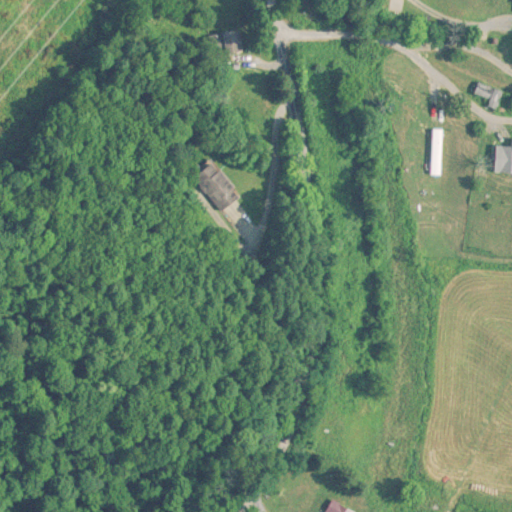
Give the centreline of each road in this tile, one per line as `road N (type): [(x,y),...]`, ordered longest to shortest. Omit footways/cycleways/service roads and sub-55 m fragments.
road 1 (tertiary): [(239,511),(304,400),(314,213),(276,32),(277,0)]
road 2 (residential): [(276,32),(458,48),(511,70)]
